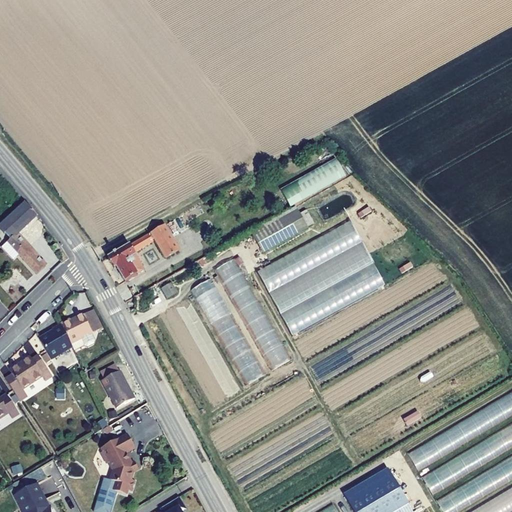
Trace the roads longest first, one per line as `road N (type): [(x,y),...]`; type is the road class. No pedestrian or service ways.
road 1 (tertiary): [(87,264),(221,511)]
road 2 (tertiary): [(0,153),(87,264)]
